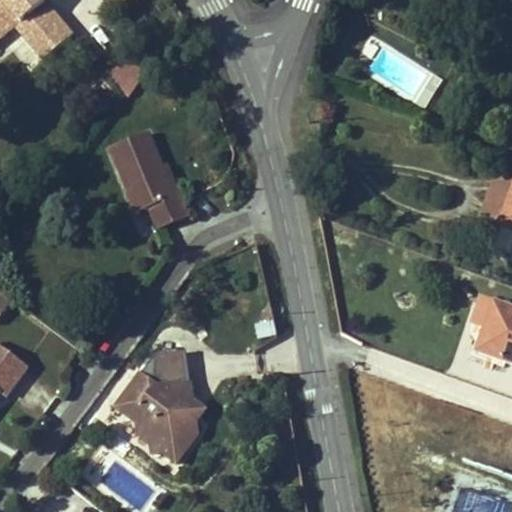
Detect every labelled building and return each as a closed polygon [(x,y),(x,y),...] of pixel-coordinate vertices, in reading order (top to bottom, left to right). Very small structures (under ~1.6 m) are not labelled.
[(72,38),(40,0),(0,0),(0,40),(16,27),(44,62),(72,38)] [(139,42),(153,30),(144,19),(129,31),(139,42)] [(98,61),(81,41),(75,47),(92,66),(98,61)] [(372,59),(380,47),(375,44),(373,47),(369,44),(363,53),(372,59)] [(106,80),(130,95),(148,68),(124,52),(106,80)] [(163,168),(149,134),(111,150),(137,214),(149,209),(157,232),(190,219),(181,196),(175,198),(163,168)] [(181,196),(169,166),(163,168),(175,198),(181,196)] [(501,227),(511,197),(511,179),(498,174),(481,219),(501,227)] [(511,197),(501,227),(511,231),(511,197)] [(0,291),(0,316),(12,299),(0,291)] [(487,330),(496,306),(483,301),(474,326),(487,330)] [(511,364),(511,311),(496,306),(487,330),(479,353),(511,364)] [(0,393),(13,394),(31,364),(0,346),(0,393)] [(188,416),(187,410),(193,402),(190,384),(157,389),(140,377),(116,409),(144,430),(139,437),(151,445),(152,455),(162,453),(177,464),(198,436),(196,422),(188,416)] [(202,414),(205,411),(193,402),(187,410),(188,416),(196,422),(202,414)]
